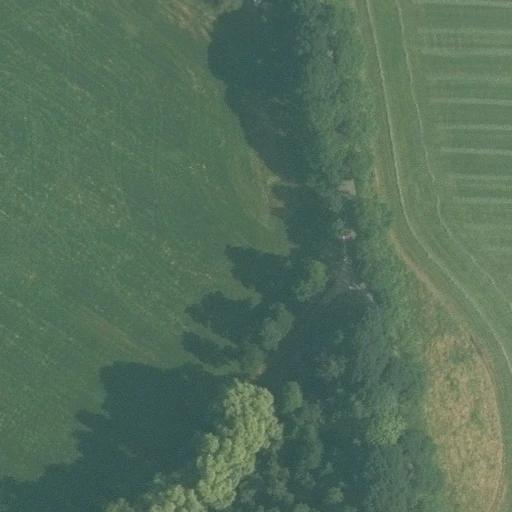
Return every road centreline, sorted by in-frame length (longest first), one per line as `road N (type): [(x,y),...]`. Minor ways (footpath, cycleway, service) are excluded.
road 1 (tertiary): [(402,511),(314,0)]
road 2 (track): [(361,249),(168,511)]
